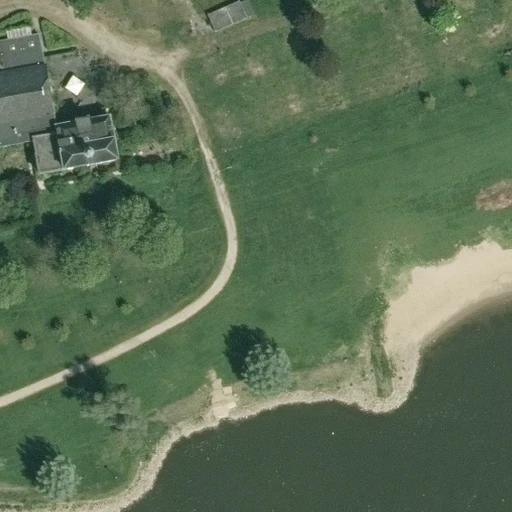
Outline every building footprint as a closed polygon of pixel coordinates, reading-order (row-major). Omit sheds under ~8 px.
[(453,0),(463,19),(475,13),(468,0),(453,0)] [(248,18),(241,4),(240,1),(208,16),(216,33),(248,18)] [(376,10),(365,12),(373,53),(385,51),(376,10)] [(447,73),(459,70),(448,32),(437,35),(447,73)] [(38,36),(0,42),(0,148),(35,143),(37,156),(36,157),(40,175),(117,161),(109,118),(56,128),(38,36)] [(467,36),(467,54),(479,54),(479,36),(467,36)] [(249,93),(260,92),(255,55),(243,57),(249,93)] [(308,73),(304,56),(291,59),(294,76),(308,73)] [(370,62),(359,65),(368,107),(379,105),(370,62)] [(229,67),(216,71),(226,105),(240,101),(229,67)] [(330,75),(318,77),(326,115),(338,113),(330,75)] [(85,95),(91,82),(78,76),(72,89),(85,95)] [(301,128),(297,101),(293,102),(291,88),(282,90),(288,130),(301,128)] [(87,213),(73,214),(74,232),(87,232),(87,213)] [(21,249),(24,260),(47,254),(44,243),(21,249)] [(143,265),(151,284),(171,276),(163,256),(143,265)] [(104,271),(106,293),(121,292),(120,270),(104,271)] [(144,319),(161,314),(154,292),(137,298),(144,319)] [(113,326),(127,320),(119,301),(105,307),(113,326)] [(37,347),(56,340),(50,324),(31,331),(37,347)] [(11,364),(22,360),(17,344),(6,347),(11,364)]
